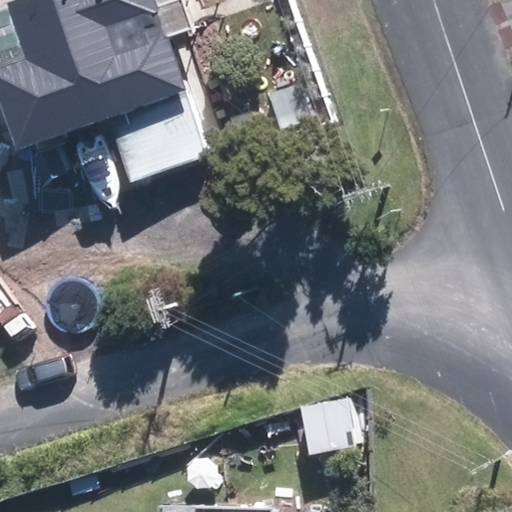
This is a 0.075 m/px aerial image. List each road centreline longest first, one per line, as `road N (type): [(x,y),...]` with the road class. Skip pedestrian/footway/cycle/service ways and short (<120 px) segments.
road 1 (residential): [(0,420),(511,270)]
road 2 (residential): [(433,0),(511,240)]
